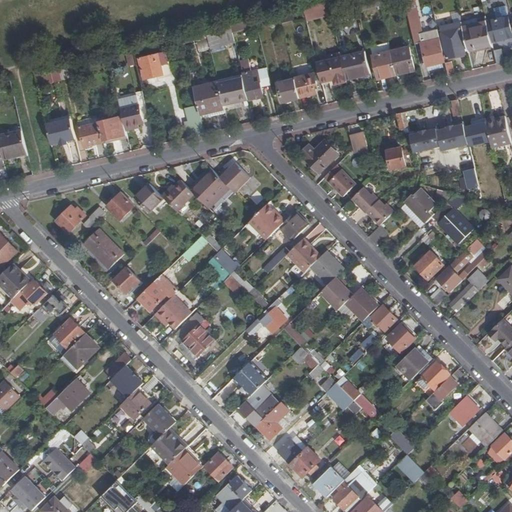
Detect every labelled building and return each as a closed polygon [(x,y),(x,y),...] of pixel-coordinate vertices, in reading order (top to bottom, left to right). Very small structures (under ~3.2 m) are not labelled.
[(361,11),(382,7),(380,0),(366,0),(358,2),(361,11)] [(307,16),(331,10),(329,2),(305,8),(307,16)] [(499,20),(489,23),(494,41),(511,37),(511,30),(509,18),(507,7),(496,9),(499,20)] [(418,13),(409,15),(416,45),(422,43),(424,43),(418,13)] [(441,28),(448,60),(466,55),(464,46),(468,45),(464,29),(463,23),(441,28)] [(469,49),(493,43),(488,23),(464,29),(468,45),(469,49)] [(211,48),(236,42),(232,25),(207,31),(209,37),(211,48)] [(322,50),(340,46),(335,28),(317,32),(322,50)] [(197,40),(209,37),(207,31),(183,37),(184,41),(185,45),(197,41),(197,40)] [(179,42),(184,41),(183,37),(162,42),(164,47),(179,43),(179,42)] [(442,51),(444,51),(441,39),(424,43),(422,43),(428,67),(445,63),(442,51)] [(411,48),(393,52),(398,75),(416,71),(411,48)] [(128,59),(126,50),(116,53),(118,61),(128,59)] [(503,50),(495,51),(498,65),(506,63),(503,50)] [(380,80),(398,75),(393,52),(374,57),(380,80)] [(169,53),(142,59),(146,80),(173,74),(169,53)] [(325,56),(326,61),(343,57),(341,53),(325,56)] [(348,81),(372,74),(367,55),(344,61),(348,81)] [(326,61),(318,63),(323,83),(335,80),(336,85),(349,82),(348,81),(344,61),(343,57),(326,61)] [(453,62),(447,64),(450,76),(456,74),(453,62)] [(71,77),(68,64),(60,66),(63,79),(71,77)] [(55,81),(63,79),(60,66),(51,68),(55,81)] [(39,85),(55,81),(51,68),(36,72),(39,85)] [(252,74),(244,75),(244,79),(250,101),(258,99),(257,93),(262,92),(260,84),(255,85),(252,74)] [(316,74),(296,79),(297,80),(301,99),(317,95),(316,87),(319,86),(316,74)] [(244,75),(219,82),(219,83),(220,85),(244,79),(244,75)] [(244,79),(220,85),(225,106),(250,101),(244,79)] [(283,103),(301,99),(297,80),(279,84),(283,103)] [(210,113),(225,109),(225,106),(220,85),(219,83),(195,88),(201,115),(210,113)] [(127,128),(151,122),(144,93),(120,99),(124,116),(127,128)] [(455,117),(464,116),(460,100),(453,102),(455,109),(453,109),(455,117)] [(189,120),(201,116),(197,105),(186,108),(189,120)] [(106,141),(129,137),(127,128),(124,116),(116,117),(117,120),(114,121),(113,119),(106,120),(103,108),(96,109),(100,124),(102,124),(106,141)] [(402,129),(410,128),(407,113),(399,115),(402,129)] [(72,119),(48,125),(53,146),(63,144),(69,142),(77,140),(72,119)] [(494,149),(511,144),(511,138),(507,120),(488,125),(494,149)] [(14,152),(27,149),(22,124),(12,126),(12,127),(0,129),(0,140),(4,158),(15,156),(14,152)] [(85,146),(104,142),(100,124),(81,129),(85,146)] [(449,129),(439,132),(443,147),(443,148),(470,142),(466,125),(456,128),(455,126),(449,128),(449,129)] [(365,130),(352,134),(356,152),(369,149),(365,130)] [(412,136),(416,153),(443,147),(439,132),(439,130),(429,132),(428,131),(422,132),(422,134),(412,136)] [(312,148),(304,156),(322,174),(341,156),(328,143),(317,153),(312,148)] [(404,149),(390,152),(394,169),(408,166),(404,149)] [(226,169),(219,175),(228,184),(236,193),(252,177),(236,162),(227,171),(226,169)] [(358,185),(339,165),(325,178),(344,197),(358,185)] [(477,170),(460,174),(463,189),(480,185),(477,170)] [(208,205),(228,184),(219,175),(215,171),(195,191),(198,195),(208,205)] [(249,193),(259,183),(254,178),(244,188),(249,193)] [(180,212),(198,195),(195,191),(184,181),(166,198),(167,199),(180,212)] [(494,182),(480,184),(482,192),(496,189),(494,182)] [(153,213),(167,199),(166,198),(153,185),(139,198),(153,213)] [(369,212),(381,200),(375,193),(373,195),(366,188),(354,199),(368,213),(369,212)] [(407,201),(428,223),(435,216),(431,212),(438,205),(423,189),(416,196),(414,194),(407,201)] [(258,190),(250,196),(256,204),(264,199),(258,190)] [(498,191),(482,193),(484,199),(499,197),(498,191)] [(122,221),(136,207),(123,194),(109,207),(122,221)] [(455,208),(466,197),(457,194),(435,216),(441,223),(441,224),(461,244),(476,229),(455,208)] [(369,212),(382,226),(396,212),(389,204),(387,206),(381,200),(369,212)] [(407,201),(401,207),(422,229),(428,223),(407,201)] [(251,221),(269,239),(281,227),(287,222),(280,214),(279,216),(268,205),(258,214),(251,221)] [(85,219),(73,207),(58,222),(70,234),(85,219)] [(97,223),(107,214),(101,208),(91,217),(97,223)] [(309,226),(296,213),(287,222),(281,227),(294,241),(309,226)] [(388,233),(382,226),(370,237),(377,243),(388,233)] [(279,233),(287,242),(291,238),(283,229),(279,233)] [(125,255),(101,230),(86,244),(110,269),(125,255)] [(145,244),(148,246),(152,242),(162,232),(160,230),(145,244)] [(157,248),(167,237),(162,232),(152,242),(157,248)] [(208,232),(204,236),(219,252),(224,248),(208,232)] [(0,273),(1,274),(6,269),(3,266),(19,250),(2,233),(0,234),(0,273)] [(312,246),(305,239),(292,252),(289,255),(307,274),(313,268),(321,260),(310,248),(312,246)] [(323,258),(312,246),(310,248),(321,260),(323,258)] [(265,270),(269,274),(289,255),(292,252),(288,248),(265,270)] [(467,271),(471,275),(480,266),(490,256),(495,251),(491,248),(467,271)] [(347,269),(329,251),(323,258),(321,260),(313,268),(330,286),(338,278),(347,269)] [(468,251),(440,279),(451,291),(462,279),(457,274),(474,258),(468,251)] [(233,265),(219,252),(214,257),(232,275),(242,266),(237,261),(233,265)] [(446,265),(432,252),(418,267),(430,280),(446,265)] [(493,260),(490,256),(480,266),(484,269),(493,260)] [(210,261),(228,280),(232,275),(214,257),(210,261)] [(0,278),(0,280),(17,298),(17,297),(24,291),(33,282),(15,264),(3,276),(0,278)] [(141,282),(129,268),(115,281),(128,294),(141,282)] [(511,268),(500,280),(511,291),(511,268)] [(478,271),(469,280),(473,284),(451,305),(457,311),(488,281),(478,271)] [(169,295),(173,298),(175,296),(180,292),(163,275),(139,299),(152,311),(169,295)] [(355,296),(338,278),(330,286),(323,292),(330,300),(329,301),(340,311),(347,303),(355,296)] [(25,292),(24,291),(17,297),(26,306),(32,300),(37,306),(54,288),(49,283),(43,288),(36,281),(25,292)] [(380,307),(362,288),(355,296),(347,303),(366,321),(375,312),(380,307)] [(444,292),(434,301),(439,307),(448,297),(444,292)] [(71,308),(57,294),(44,306),(52,314),(58,309),(64,315),(71,308)] [(193,314),(175,296),(173,298),(159,312),(171,324),(177,330),(193,314)] [(268,326),(275,333),(288,320),(278,309),(283,304),(279,300),(268,312),(249,329),(253,333),(261,324),(265,329),(268,326)] [(377,314),(375,312),(366,321),(363,323),(369,329),(378,322),(387,331),(398,320),(385,307),(377,314)] [(171,324),(159,312),(157,314),(169,326),(171,324)] [(511,343),(511,326),(505,319),(490,334),(496,341),(500,339),(508,348),(511,343)] [(79,342),(80,343),(88,335),(73,320),(57,336),(71,349),(79,342)] [(216,340),(196,320),(179,337),(199,357),(216,340)] [(316,335),(310,326),(303,331),(296,321),(288,327),(301,346),(316,335)] [(403,325),(389,339),(403,353),(418,339),(403,325)] [(368,348),(379,339),(374,334),(363,343),(368,348)] [(101,348),(88,335),(80,343),(67,355),(80,368),(101,348)] [(308,364),(315,371),(321,365),(303,347),(299,351),(310,363),(308,364)] [(394,375),(406,387),(431,362),(422,353),(418,349),(401,366),(402,367),(394,375)] [(424,351),(422,353),(431,362),(434,360),(424,351)] [(109,373),(115,379),(129,366),(132,362),(134,361),(127,354),(109,373)] [(252,362),(235,378),(241,384),(247,390),(253,396),(264,386),(270,380),(252,362)] [(451,375),(439,363),(432,369),(424,377),(431,385),(436,390),(451,375)] [(318,379),(326,371),(321,365),(315,371),(313,373),(318,379)] [(25,371),(20,366),(12,373),(17,379),(25,371)] [(115,379),(114,380),(131,398),(139,390),(146,384),(139,376),(135,373),(129,366),(115,379)] [(421,374),(424,377),(432,369),(429,366),(421,374)] [(431,385),(424,377),(419,381),(425,388),(428,388),(431,385)] [(459,385),(451,377),(428,401),(437,411),(445,402),(443,400),(459,385)] [(323,387),(328,392),(338,383),(332,378),(323,387)] [(91,394),(78,380),(54,403),(48,409),(54,416),(66,404),(74,412),(91,394)] [(349,381),(342,387),(356,401),(363,394),(349,381)] [(21,396),(8,382),(0,388),(0,401),(8,410),(21,396)] [(258,427),(281,404),(274,396),(264,386),(253,396),(248,402),(239,410),(246,418),(248,416),(258,427)] [(153,404),(139,390),(131,398),(123,406),(137,420),(153,404)] [(381,412),(363,394),(356,401),(373,419),(381,412)] [(48,397),(42,403),(48,409),(54,403),(48,397)] [(480,410),(467,397),(453,411),(465,425),(480,410)] [(282,403),(281,404),(258,427),(272,440),(283,429),(278,424),(290,411),(282,403)] [(154,435),(160,441),(171,430),(178,423),(160,405),(145,419),(158,432),(154,435)] [(472,428),(490,446),(505,431),(487,413),(472,428)] [(38,453),(45,460),(73,434),(66,427),(38,453)] [(154,447),(172,465),(187,449),(189,448),(171,430),(160,441),(154,447)] [(415,448),(398,430),(391,437),(409,455),(415,448)] [(511,439),(507,434),(494,447),(507,460),(511,455),(511,439)] [(97,446),(89,439),(83,445),(90,453),(97,446)] [(280,453),(292,464),(304,452),(293,440),(280,453)] [(323,460),(310,447),(304,452),(292,464),(305,477),(323,460)] [(58,449),(45,462),(64,481),(77,468),(58,449)] [(171,466),(188,484),(206,466),(198,458),(197,459),(187,449),(172,465),(171,466)] [(0,480),(1,480),(6,485),(21,471),(3,453),(0,455),(0,480)] [(88,474),(100,463),(92,454),(80,465),(88,474)] [(222,454),(207,468),(220,482),(235,467),(222,454)] [(399,464),(415,482),(426,472),(410,454),(399,464)] [(241,478),(249,471),(243,465),(236,472),(240,477),(215,500),(219,503),(221,501),(232,511),(240,504),(237,501),(251,488),(241,478)] [(440,474),(433,467),(427,472),(434,479),(440,474)] [(316,484),(330,497),(332,495),(346,481),(333,468),(316,484)] [(360,476),(356,472),(346,481),(332,495),(348,511),(350,511),(364,500),(350,486),(360,476)] [(426,488),(434,481),(426,473),(419,481),(426,488)] [(37,487),(27,477),(14,490),(19,495),(14,500),(19,505),(37,487)] [(118,511),(130,511),(128,509),(138,502),(122,480),(105,493),(118,511)] [(498,492),(488,483),(482,489),(486,493),(480,499),(485,505),(498,492)] [(37,487),(19,505),(25,510),(29,506),(34,511),(47,498),(37,487)] [(452,498),(462,508),(470,500),(461,490),(452,498)] [(144,496),(142,494),(136,499),(149,511),(155,511),(142,498),(144,496)] [(56,495),(41,510),(42,511),(72,511),(69,509),(74,505),(66,497),(62,501),(56,495)] [(355,511),(385,511),(371,497),(355,511)] [(257,511),(246,500),(244,502),(253,511),(257,511)] [(253,511),(244,502),(233,511),(253,511)]
